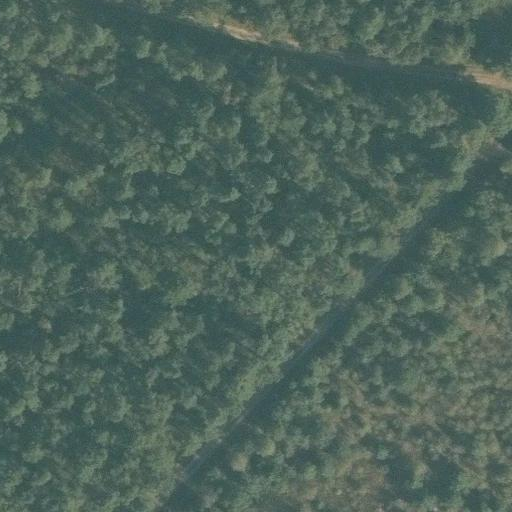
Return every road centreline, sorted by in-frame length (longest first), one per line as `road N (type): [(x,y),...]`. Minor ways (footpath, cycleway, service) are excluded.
road 1 (track): [(151,511),(511,133)]
road 2 (track): [(511,86),(271,48),(108,0)]
